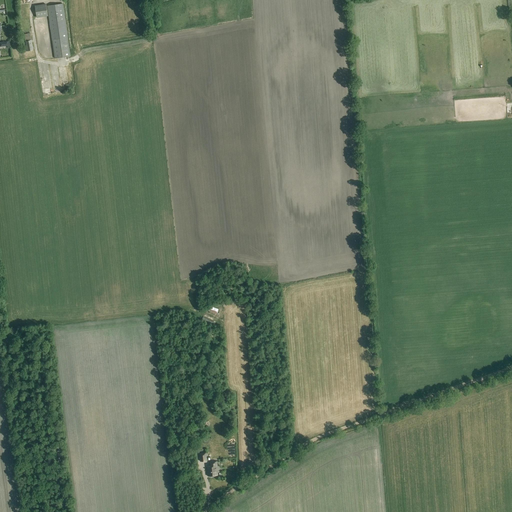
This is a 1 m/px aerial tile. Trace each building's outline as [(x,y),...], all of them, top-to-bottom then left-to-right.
[(35,6),(37,18),(48,16),(46,4),(35,6)] [(54,53),(69,50),(63,4),(47,6),(54,53)] [(24,34),(27,51),(33,50),(30,33),(30,32),(27,33),(24,34)] [(69,50),(54,53),(55,58),(70,56),(69,50)] [(217,465),(216,461),(210,461),(210,465),(207,465),(207,470),(207,475),(210,475),(210,476),(211,476),(214,476),(214,475),(214,472),(216,471),(217,471),(216,468),(215,465),(217,465)]
